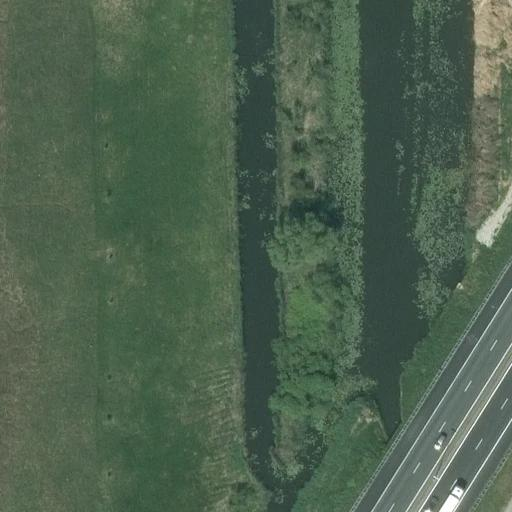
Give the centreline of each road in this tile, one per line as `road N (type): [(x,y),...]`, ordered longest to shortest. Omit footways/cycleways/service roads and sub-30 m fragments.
road 1 (motorway): [(511,316),(389,511)]
road 2 (motorway): [(437,511),(511,392)]
